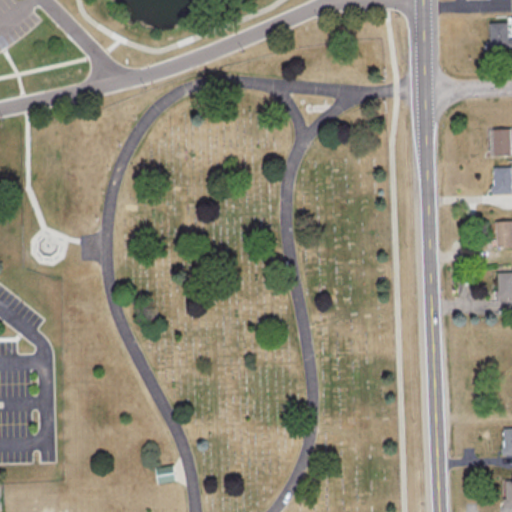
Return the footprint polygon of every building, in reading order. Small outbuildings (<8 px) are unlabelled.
[(511,21),(492,21),(491,49),(511,48),(511,21)] [(511,154),(511,128),(494,128),(494,154),(511,154)] [(511,167),(495,167),(495,193),(511,193),(511,167)] [(511,221),(498,221),(498,247),(511,246),(511,221)] [(511,271),(498,272),(498,299),(511,298),(511,271)] [(162,483),(160,469),(175,467),(178,481),(162,483)]
